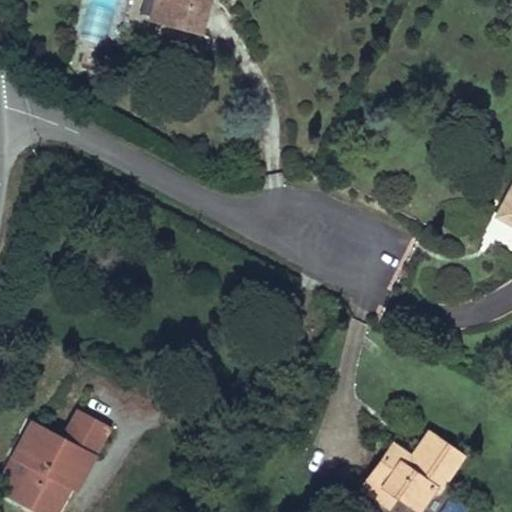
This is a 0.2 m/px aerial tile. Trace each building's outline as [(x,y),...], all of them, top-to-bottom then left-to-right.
[(151,24),(157,0),(144,0),(138,21),(151,24)] [(157,0),(151,24),(190,36),(200,0),(157,0)] [(511,187),(495,214),(511,224),(511,187)] [(50,511),(63,487),(82,450),(91,455),(103,431),(69,414),(56,439),(25,423),(8,456),(19,461),(26,465),(9,499),(34,511),(50,511)] [(375,457),(360,480),(381,494),(405,509),(420,486),(428,492),(452,457),(419,435),(401,461),(388,466),(375,457)] [(82,450),(63,487),(72,491),(91,455),(82,450)] [(26,465),(19,461),(2,495),(9,499),(26,465)] [(374,505),(381,494),(360,480),(353,491),(374,505)]
